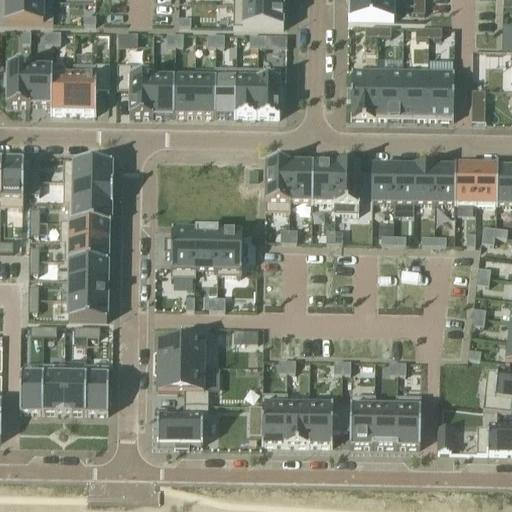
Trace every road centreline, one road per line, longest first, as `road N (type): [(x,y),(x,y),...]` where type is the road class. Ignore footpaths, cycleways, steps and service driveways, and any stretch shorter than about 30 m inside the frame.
road 1 (residential): [(128,475),(511,480)]
road 2 (residential): [(135,142),(128,475)]
road 3 (residential): [(315,145),(511,148)]
road 4 (residential): [(135,142),(315,145)]
road 5 (residential): [(315,145),(317,0)]
road 6 (residential): [(0,139),(135,142)]
road 7 (residential): [(0,465),(128,475)]
